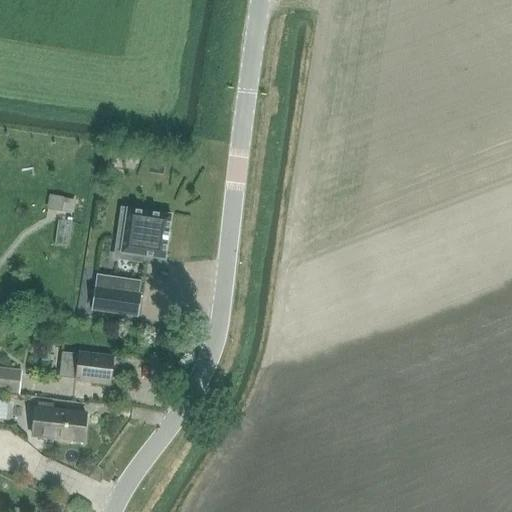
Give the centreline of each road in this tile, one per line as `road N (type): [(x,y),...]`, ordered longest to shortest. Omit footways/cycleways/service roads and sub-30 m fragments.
road 1 (tertiary): [(110,511),(201,379),(218,329),(260,0)]
road 2 (unknown): [(123,493),(0,458)]
